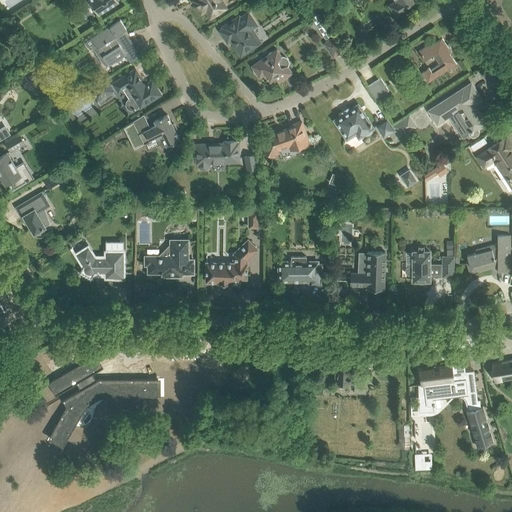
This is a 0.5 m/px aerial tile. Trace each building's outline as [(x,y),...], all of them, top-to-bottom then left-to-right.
[(89,0),(98,14),(119,1),(117,0),(89,0)] [(193,0),(201,12),(206,10),(210,17),(227,6),(223,0),(193,0)] [(396,0),(395,1),(400,9),(404,7),(414,0),(396,0)] [(247,10),(231,21),(222,27),(223,28),(220,31),(227,42),(231,40),(241,55),(258,44),(248,30),(256,25),(247,10)] [(319,14),(311,19),(325,39),(332,34),(319,14)] [(120,19),(91,38),(109,65),(115,61),(116,63),(123,58),(122,57),(126,54),(125,53),(135,47),(130,40),(127,42),(124,37),(125,37),(123,33),(122,34),(121,32),(126,29),(120,19)] [(324,43),(333,57),(343,51),(334,37),(324,43)] [(418,51),(424,59),(424,60),(433,55),(439,64),(431,69),(429,67),(422,72),(428,82),(457,64),(446,48),(448,47),(442,38),(433,44),(432,42),(418,51)] [(292,73),(288,66),(288,64),(289,63),(289,62),(288,61),(288,59),(287,58),(286,58),(285,57),(283,56),(281,56),(277,49),(275,51),(273,51),(272,51),(271,51),(270,52),(269,53),(268,54),(267,56),(251,66),(259,78),(265,74),(270,81),(275,78),(278,82),(292,73)] [(135,69),(112,85),(117,93),(123,89),(129,98),(128,99),(127,100),(126,102),(126,104),(126,105),(127,107),(128,108),(129,109),(131,110),(132,110),(134,110),(136,110),(137,109),(138,107),(139,108),(160,94),(152,81),(145,85),(135,69)] [(28,81),(33,82),(36,79),(35,74),(31,73),(28,77),(28,81)] [(50,73),(45,76),(55,93),(61,90),(50,73)] [(367,86),(372,94),(375,99),(389,90),(385,85),(380,77),(367,86)] [(106,81),(90,91),(96,101),(112,91),(106,81)] [(437,124),(449,116),(462,139),(469,135),(470,135),(471,136),(471,137),(472,137),(473,137),(474,137),(475,137),(477,135),(478,135),(478,134),(479,133),(479,132),(479,131),(479,130),(478,129),(486,124),(483,119),(484,118),(482,116),(481,117),(473,105),(482,99),(471,83),(428,110),(437,124)] [(334,120),(340,128),(347,139),(356,133),(359,138),(364,134),(366,135),(367,135),(369,134),(370,133),(371,132),(372,131),(372,129),(374,128),(369,120),(369,119),(368,118),(368,117),(367,116),(366,116),(358,104),(334,120)] [(133,121),(133,122),(123,127),(134,149),(161,135),(162,136),(166,145),(171,143),(172,144),(175,142),(174,141),(179,139),(167,114),(162,117),(162,116),(159,117),(159,118),(154,121),(156,125),(150,128),(143,114),(133,121)] [(400,137),(417,126),(409,114),(392,125),(400,137)] [(383,138),(395,131),(387,118),(375,125),(383,138)] [(288,142),(290,148),(292,149),(302,145),(302,147),(304,148),(308,146),(309,144),(301,121),(290,125),(291,127),(284,129),(283,131),(277,133),(276,132),(268,135),(261,149),(276,156),(279,149),(278,146),(288,142)] [(0,138),(10,133),(5,125),(0,127),(0,138)] [(25,143),(19,134),(5,142),(11,151),(25,143)] [(503,139),(495,144),(487,149),(488,149),(477,156),(484,167),(495,160),(511,186),(511,152),(510,150),(511,149),(511,146),(506,137),(503,139)] [(197,145),(197,155),(197,162),(198,162),(199,166),(201,169),(206,169),(208,166),(208,162),(228,161),(230,162),(234,162),(236,161),(238,161),(237,143),(236,143),(236,141),(224,141),(224,144),(197,145)] [(7,152),(0,156),(0,176),(5,185),(8,183),(12,190),(34,178),(23,160),(15,166),(7,152)] [(254,154),(245,156),(247,170),(256,168),(254,154)] [(425,175),(425,181),(437,173),(440,176),(448,171),(443,163),(425,175)] [(67,177),(61,168),(43,179),(49,188),(67,177)] [(408,187),(417,180),(409,168),(400,174),(408,187)] [(42,192),(24,202),(16,207),(26,202),(32,211),(22,217),(25,223),(27,222),(35,234),(36,235),(37,236),(38,236),(38,237),(39,237),(40,237),(41,236),(42,236),(43,236),(43,235),(44,235),(44,234),(44,233),(45,233),(45,232),(45,231),(44,230),(44,229),(43,228),(49,224),(41,210),(50,205),(42,192)] [(136,220),(157,219),(157,209),(136,209),(136,220)] [(197,209),(184,209),(184,220),(197,219),(197,209)] [(248,227),(257,227),(258,227),(258,210),(248,210),(248,227)] [(467,255),(467,256),(469,265),(471,265),(472,271),(497,264),(497,271),(510,271),(510,235),(497,235),(497,247),(467,255)] [(206,261),(206,282),(217,282),(217,283),(231,283),(231,282),(240,282),(240,278),(247,278),(247,259),(257,249),(248,239),(233,253),(233,261),(206,261)] [(159,256),(145,256),(145,264),(148,264),(148,272),(161,272),(161,274),(162,274),(162,270),(168,270),(168,276),(182,276),(182,273),(193,273),(193,260),(188,260),(188,240),(170,240),(171,254),(159,254),(159,256)] [(106,251),(106,259),(96,259),(88,246),(76,254),(83,266),(81,274),(94,277),(95,272),(106,272),(106,277),(124,277),(124,251),(106,251)] [(406,270),(406,272),(406,273),(407,273),(407,274),(408,274),(408,275),(413,275),(413,281),(430,281),(430,251),(423,251),(424,246),(418,246),(418,251),(412,251),(413,267),(408,267),(407,267),(406,268),(406,269),(406,270)] [(351,273),(350,285),(366,286),(366,288),(384,289),(385,252),(368,251),(367,273),(351,273)] [(278,261),(278,271),(279,281),(309,281),(309,285),(322,285),(321,266),(318,266),(318,261),(306,261),(306,256),(291,256),(291,260),(290,260),(290,261),(278,261)] [(442,256),(442,266),(442,276),(454,276),(454,256),(442,256)] [(96,354),(48,383),(55,396),(81,380),(85,387),(62,401),(63,401),(66,406),(48,438),(63,447),(82,413),(83,412),(83,411),(84,409),(86,408),(88,405),(91,403),(94,401),(96,400),(98,399),(101,398),(104,397),(106,396),(108,396),(111,395),(161,395),(161,378),(99,379),(96,380),(92,374),(104,367),(96,354)] [(466,400),(466,401),(469,411),(467,411),(477,446),(493,442),(482,407),(481,407),(480,400),(478,400),(474,370),(465,372),(464,358),(449,360),(450,369),(444,369),(443,367),(439,367),(439,369),(434,370),(433,368),(419,369),(420,379),(422,378),(423,384),(418,384),(419,412),(434,411),(432,398),(456,395),(457,395),(458,395),(459,395),(460,395),(461,395),(461,396),(462,396),(463,396),(463,397),(464,397),(464,398),(465,398),(465,399),(466,400)] [(511,358),(494,362),(494,363),(496,362),(498,375),(501,374),(502,380),(497,381),(497,382),(511,379),(511,358)] [(336,374),(336,386),(345,386),(345,383),(355,384),(355,392),(366,392),(366,387),(367,388),(367,377),(370,377),(370,371),(349,370),(349,364),(337,364),(336,374)] [(409,440),(410,423),(399,423),(399,440),(409,440)] [(424,453),(414,453),(415,469),(425,469),(424,453)]
